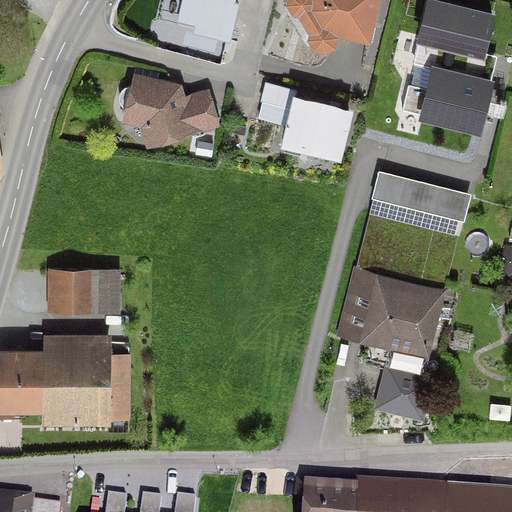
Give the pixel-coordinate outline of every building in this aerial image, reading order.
[(228,0),(182,0),(178,15),(196,19),(194,27),(225,34),(233,2),(228,1),(228,0)] [(309,37),(313,44),(322,46),(330,42),(332,33),(339,29),(364,35),(371,6),(369,2),(372,0),(288,0),(288,2),(292,10),(301,12),(308,7),(318,24),(311,28),(309,37)] [(482,54),(491,16),(430,2),(422,40),(482,54)] [(480,130),(491,85),(436,71),(424,117),(480,130)] [(187,127),(175,86),(134,76),(124,117),(141,122),(147,141),(188,129),(187,127)] [(354,111),(356,101),(271,80),(263,113),(295,121),(289,142),(343,155),(354,111)] [(476,191),(384,168),(377,195),(469,219),(476,191)] [(442,288),(456,234),(368,212),(354,266),(442,288)] [(90,269),(50,269),(50,309),(115,310),(116,270),(90,269)] [(393,344),(388,364),(419,371),(438,291),(378,276),(362,337),(393,344)] [(106,391),(106,367),(107,346),(104,347),(104,353),(0,352),(0,403),(41,403),(41,421),(122,421),(121,392),(106,391)] [(417,376),(387,368),(380,399),(409,407),(417,376)] [(125,412),(137,413),(138,401),(126,400),(125,412)] [(307,492),(304,492),(302,511),(442,511),(443,503),(307,492)] [(26,511),(28,500),(10,498),(11,496),(7,495),(6,504),(0,503),(0,511),(26,511)] [(511,511),(511,504),(487,503),(487,511),(511,511)]
